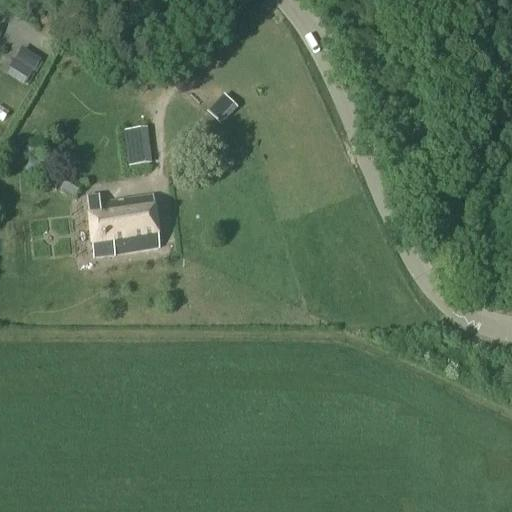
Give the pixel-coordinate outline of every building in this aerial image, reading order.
[(38,18),(26,40),(42,48),(54,26),(38,18)] [(12,65),(21,71),(30,77),(38,65),(21,53),(12,65)] [(15,85),(22,90),(23,88),(30,77),(23,73),(15,85)] [(236,111),(222,98),(206,114),(219,128),(236,111)] [(149,166),(145,131),(122,134),(126,169),(149,166)] [(72,201),(79,189),(66,179),(59,192),(72,201)] [(157,252),(150,199),(85,207),(92,260),(157,252)]
